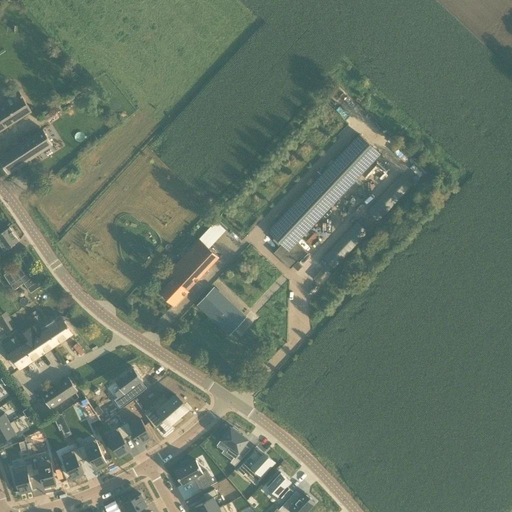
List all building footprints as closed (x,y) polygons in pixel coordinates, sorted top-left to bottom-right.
[(0,109),(0,131),(32,111),(22,95),(0,109)] [(0,161),(8,174),(53,145),(43,129),(0,157),(0,161)] [(269,232),(282,244),(274,253),(290,268),(306,252),(296,242),(380,153),(360,135),(269,232)] [(402,175),(367,211),(378,222),(412,185),(402,175)] [(357,222),(323,258),(334,269),(368,232),(357,222)] [(0,243),(5,251),(19,241),(9,227),(0,233),(0,243)] [(188,290),(219,257),(200,240),(167,275),(172,280),(160,292),(174,305),(188,290)] [(23,262),(3,275),(13,290),(23,283),(30,293),(40,286),(23,262)] [(214,288),(198,305),(229,334),(245,317),(214,288)] [(0,322),(6,332),(15,327),(6,311),(0,315),(0,322)] [(37,324),(42,321),(35,311),(31,314),(37,323),(37,324)] [(37,324),(37,323),(4,345),(20,369),(73,334),(63,318),(60,320),(57,314),(45,322),(48,327),(42,332),(37,324)] [(134,367),(115,381),(124,393),(128,391),(133,398),(145,389),(140,382),(143,379),(134,367)] [(79,390),(69,376),(42,393),(51,408),(79,390)] [(31,399),(18,380),(13,383),(26,402),(31,399)] [(90,394),(86,396),(91,402),(94,400),(90,394)] [(154,405),(145,413),(156,428),(166,419),(170,424),(171,423),(174,427),(184,419),(180,415),(186,410),(183,405),(184,404),(176,395),(168,401),(158,410),(155,406),(155,405),(154,405)] [(5,412),(0,414),(0,428),(11,422),(5,412)] [(128,421),(122,424),(129,435),(134,432),(141,443),(146,440),(147,441),(152,438),(151,437),(152,436),(141,419),(130,425),(128,421)] [(11,422),(0,428),(0,442),(16,433),(11,422)] [(120,432),(109,438),(120,456),(131,449),(124,438),(129,435),(122,424),(117,428),(120,432)] [(231,427),(222,439),(231,446),(226,452),(234,457),(230,462),(235,466),(251,449),(244,444),(248,439),(237,432),(238,430),(233,427),(232,428),(231,427)] [(84,444),(78,447),(84,458),(89,456),(95,467),(106,462),(98,443),(86,449),(84,444)] [(75,454),(63,459),(68,469),(67,470),(69,475),(71,475),(72,478),(84,472),(79,461),(84,458),(78,447),(73,449),(75,454)] [(254,451),(237,470),(243,477),(245,475),(249,470),(260,481),(267,473),(265,471),(274,462),(268,456),(268,457),(267,457),(263,454),(263,455),(261,457),(254,451)] [(183,467),(175,472),(182,485),(195,478),(201,489),(213,482),(207,470),(203,473),(196,460),(191,463),(189,458),(181,463),(183,467)] [(37,461),(32,463),(35,475),(40,474),(44,486),(56,483),(51,463),(39,466),(37,461)] [(27,469),(14,472),(16,480),(15,480),(16,485),(18,485),(20,492),(32,489),(29,477),(35,475),(32,463),(26,464),(27,469)] [(281,472),(267,487),(278,496),(279,495),(285,500),(293,491),(288,486),(291,482),(283,474),(281,472)] [(207,500),(195,506),(198,511),(211,511),(219,507),(213,497),(218,494),(215,489),(203,495),(207,500)] [(294,493),(279,509),(282,511),(289,511),(292,510),(294,511),(305,511),(315,502),(308,495),(305,493),(304,492),(301,495),(299,497),(294,493)] [(132,498),(123,503),(127,511),(136,511),(147,505),(141,493),(137,495),(137,494),(132,497),(132,498)]
